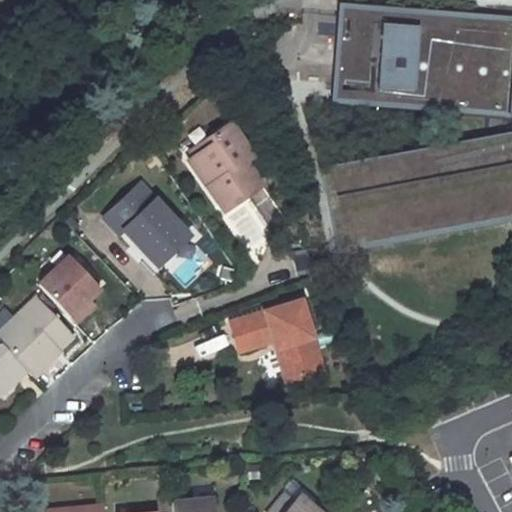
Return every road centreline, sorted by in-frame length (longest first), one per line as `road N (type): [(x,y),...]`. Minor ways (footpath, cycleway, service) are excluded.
road 1 (residential): [(0,450),(153,313)]
road 2 (residential): [(511,406),(483,419),(464,481),(479,511)]
